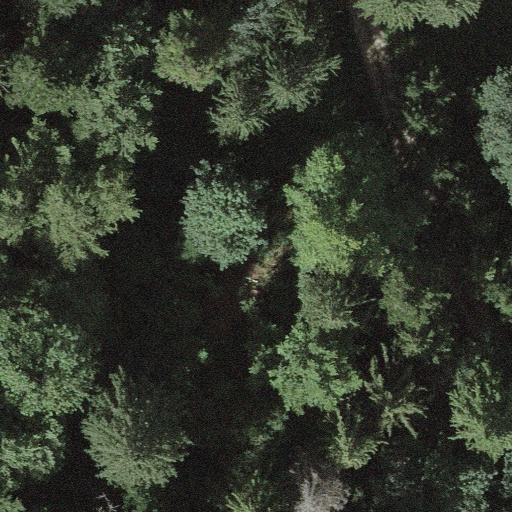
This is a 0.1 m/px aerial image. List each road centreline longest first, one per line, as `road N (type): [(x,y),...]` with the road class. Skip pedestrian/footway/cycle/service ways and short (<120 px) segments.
road 1 (track): [(429,201),(262,159),(0,74)]
road 2 (track): [(511,376),(439,228),(388,90),(366,0)]
